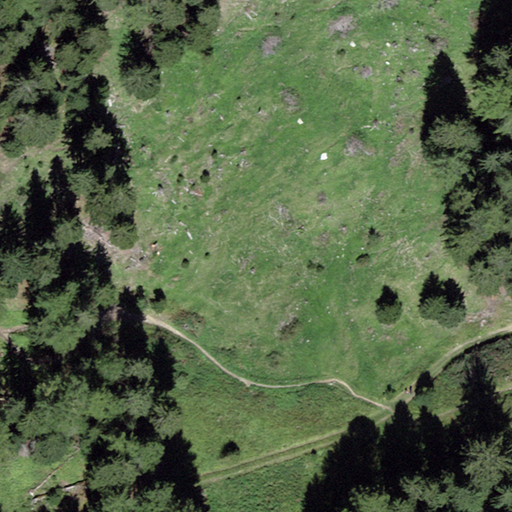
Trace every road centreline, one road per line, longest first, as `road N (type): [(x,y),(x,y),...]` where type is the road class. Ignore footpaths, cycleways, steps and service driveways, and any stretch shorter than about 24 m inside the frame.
road 1 (track): [(397,408),(343,435),(202,477),(153,511)]
road 2 (track): [(511,327),(457,350),(397,408)]
